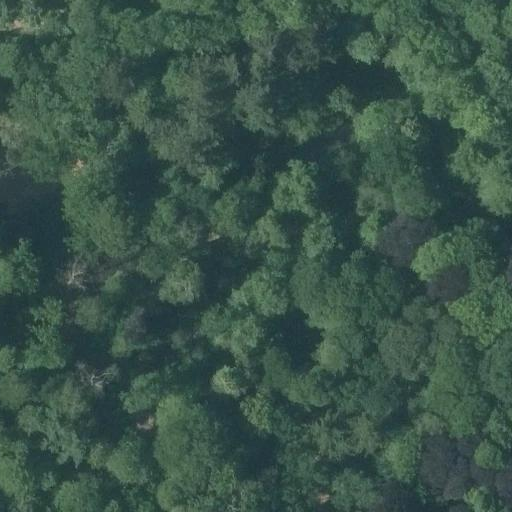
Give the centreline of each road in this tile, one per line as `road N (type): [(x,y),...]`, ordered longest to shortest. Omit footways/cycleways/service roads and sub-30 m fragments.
road 1 (track): [(0,24),(86,28),(231,0)]
road 2 (track): [(511,203),(477,159),(458,95),(412,0)]
